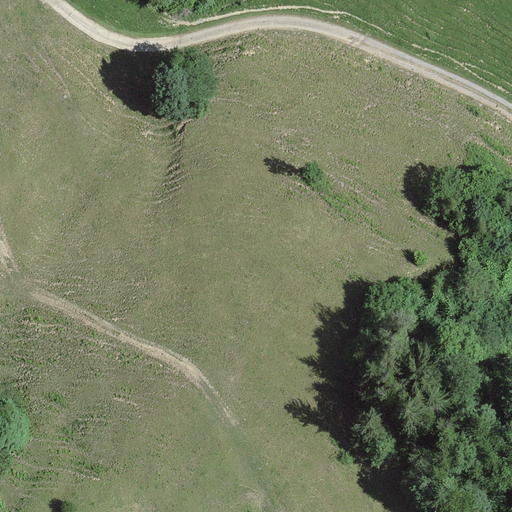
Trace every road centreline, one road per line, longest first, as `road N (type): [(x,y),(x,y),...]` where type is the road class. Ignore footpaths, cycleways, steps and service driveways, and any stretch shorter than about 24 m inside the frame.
road 1 (track): [(59,14),(132,56),(190,52),(247,31),(310,30),(511,124)]
road 2 (track): [(0,207),(6,238),(35,282),(166,354),(209,403),(262,502)]
